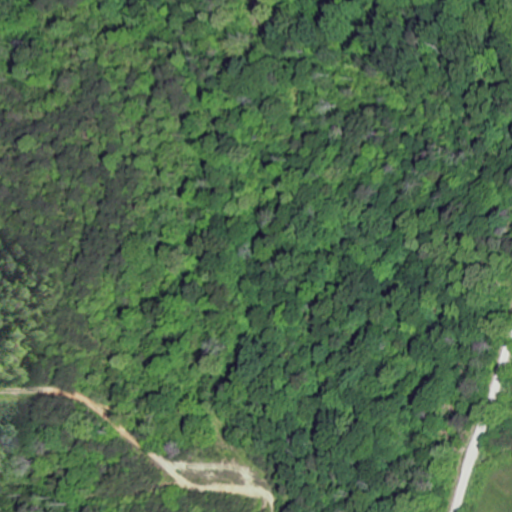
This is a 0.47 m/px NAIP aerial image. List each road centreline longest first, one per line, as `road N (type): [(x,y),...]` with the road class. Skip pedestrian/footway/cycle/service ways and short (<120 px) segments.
road 1 (residential): [(281,511),(247,470),(159,458),(85,397),(0,397)]
road 2 (residential): [(454,511),(511,327)]
